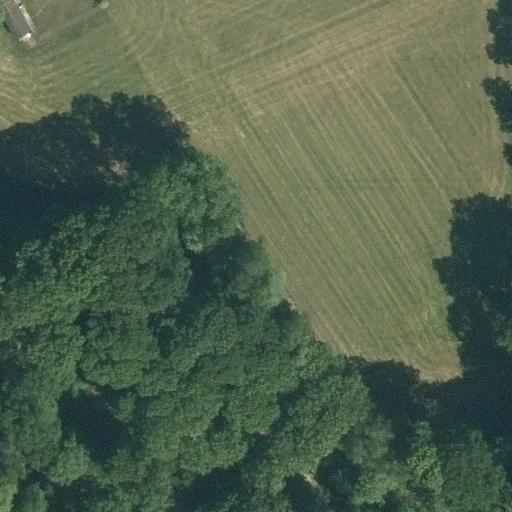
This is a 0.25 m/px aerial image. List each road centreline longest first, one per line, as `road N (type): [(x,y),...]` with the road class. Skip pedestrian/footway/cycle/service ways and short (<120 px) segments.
road 1 (track): [(511,497),(348,428),(205,382),(18,338)]
road 2 (track): [(84,511),(53,403),(0,311)]
